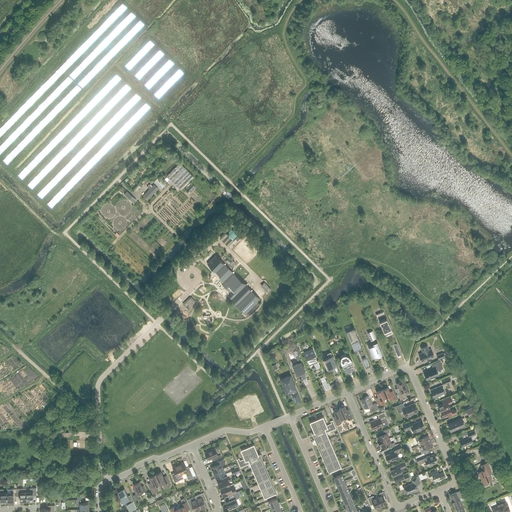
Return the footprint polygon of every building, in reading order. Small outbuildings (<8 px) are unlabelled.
[(180,189),(193,176),(179,162),(166,175),(180,189)] [(158,188),(166,184),(162,176),(154,180),(158,188)] [(154,185),(144,196),(148,200),(158,189),(154,185)] [(94,232),(109,246),(119,235),(116,232),(114,234),(103,224),(99,229),(97,228),(94,232)] [(228,235),(222,241),(228,246),(234,241),(228,235)] [(243,282),(216,255),(207,264),(235,291),(237,294),(231,299),(242,310),(246,313),(260,299),(243,282)] [(85,277),(89,281),(94,276),(89,272),(85,277)] [(264,283),(261,286),(266,291),(269,288),(264,283)] [(190,298),(184,305),(188,309),(195,303),(190,298)] [(377,315),(386,337),(392,334),(383,312),(377,315)] [(361,346),(353,328),(345,331),(353,350),(361,346)] [(374,358),(381,355),(376,343),(369,346),(374,358)] [(423,351),(424,352),(419,354),(422,362),(434,357),(431,349),(429,350),(427,346),(421,348),(422,351),(423,351)] [(309,364),(314,362),(317,369),(320,368),(313,349),(304,352),(309,364)] [(327,354),(329,357),(323,360),(327,369),(332,367),(335,373),(339,371),(331,352),(327,354)] [(341,356),(341,360),(341,363),(342,367),(344,369),(353,366),(352,362),(351,359),(349,356),(346,355),(345,354),(341,356)] [(300,372),(303,379),(306,378),(303,371),(305,370),(298,355),(299,357),(296,358),(298,363),(293,365),(295,370),(294,370),(295,373),(296,373),(296,374),(300,372)] [(370,367),(366,357),(362,359),(366,368),(370,367)] [(424,372),(424,373),(423,374),(425,376),(427,379),(433,376),(434,377),(437,376),(437,375),(438,374),(437,371),(443,369),(440,361),(432,365),(433,368),(424,372)] [(291,375),(281,379),(284,385),(283,385),(286,393),(291,391),(293,395),(292,395),(295,404),(301,401),(292,380),(293,380),(291,375)] [(408,390),(404,380),(396,384),(400,393),(397,394),(400,400),(407,397),(404,392),(408,390)] [(445,393),(441,385),(430,390),(434,398),(445,393)] [(382,390),(386,398),(388,396),(390,400),(395,398),(393,392),(390,393),(388,387),(382,390)] [(383,399),(386,398),(382,390),(377,392),(379,398),(376,399),(379,405),(384,403),(383,399)] [(370,409),(371,412),(378,409),(376,403),(372,405),(370,400),(369,400),(368,396),(365,397),(365,398),(360,400),(365,411),(370,409)] [(438,406),(440,411),(450,407),(448,404),(453,403),(450,397),(444,400),(445,403),(438,406)] [(403,403),(400,404),(395,406),(396,406),(398,413),(403,411),(405,416),(417,411),(414,403),(405,407),(403,403)] [(339,408),(339,409),(343,418),(347,417),(348,420),(353,418),(349,409),(346,410),(344,406),(343,405),(342,405),(341,405),(341,406),(341,407),(339,408)] [(451,410),(450,407),(440,411),(441,413),(440,413),(442,417),(449,414),(450,417),(457,413),(455,408),(451,410)] [(475,408),(466,411),(469,417),(477,413),(475,408)] [(340,420),(343,418),(339,409),(337,410),(337,409),(336,409),(335,409),(334,410),(334,411),(334,412),(336,416),(333,417),(336,425),(341,423),(340,420)] [(379,418),(370,422),(373,430),(388,423),(386,418),(387,418),(386,415),(386,416),(384,412),(378,415),(379,418)] [(315,438),(326,433),(337,428),(333,420),(331,421),(332,423),(327,425),(323,417),(310,422),(314,432),(312,432),(315,438)] [(461,418),(448,424),(451,430),(456,428),(456,429),(460,428),(459,427),(464,425),(461,418)] [(411,422),(403,425),(405,430),(409,428),(410,429),(411,429),(412,429),(413,432),(424,428),(421,420),(412,424),(411,422)] [(378,440),(379,443),(389,439),(387,433),(389,432),(388,429),(381,432),(382,435),(377,437),(378,440)] [(468,436),(459,440),(462,447),(467,446),(467,445),(473,442),(470,437),(475,435),(473,431),(467,433),(468,436)] [(332,446),(326,433),(315,438),(320,451),(332,446)] [(422,434),(415,437),(418,446),(421,445),(430,441),(428,435),(423,438),(422,434)] [(389,439),(379,443),(380,446),(380,445),(382,448),(386,446),(388,449),(395,446),(394,443),(391,444),(389,439)] [(422,447),(419,448),(422,454),(428,451),(426,448),(432,446),(430,441),(421,445),(422,447)] [(245,459),(258,454),(254,444),(241,450),(245,459)] [(389,452),(390,453),(385,456),(388,462),(392,460),(392,461),(396,460),(395,459),(399,457),(397,453),(400,452),(399,450),(402,449),(400,444),(393,447),(394,450),(389,452)] [(335,453),(332,446),(320,451),(323,458),(335,453)] [(214,448),(205,453),(208,460),(212,458),(213,461),(222,457),(220,455),(218,456),(214,448)] [(250,464),(253,470),(265,465),(259,453),(258,454),(245,459),(241,461),(239,458),(237,459),(241,468),(250,464)] [(338,460),(335,453),(323,458),(326,465),(338,460)] [(416,458),(418,462),(419,465),(426,462),(427,466),(437,461),(437,460),(438,458),(437,457),(436,456),(435,456),(434,455),(430,457),(430,456),(426,458),(425,455),(416,458)] [(211,467),(213,473),(223,468),(222,465),(225,464),(223,459),(214,463),(215,465),(211,467)] [(341,467),(338,460),(326,465),(330,473),(329,472),(341,467)] [(391,470),(393,476),(402,472),(401,469),(406,467),(405,463),(404,461),(397,465),(398,467),(391,470)] [(181,464),(178,465),(182,475),(185,473),(188,480),(193,477),(189,467),(186,468),(183,462),(180,463),(181,464)] [(483,471),(478,473),(480,477),(481,476),(484,484),(491,481),(488,473),(491,472),(487,463),(481,466),(483,471)] [(184,478),(182,475),(178,465),(176,467),(175,466),(172,467),(175,473),(171,474),(175,482),(184,478)] [(268,473),(265,465),(253,470),(256,478),(268,473)] [(226,467),(223,468),(213,473),(215,478),(225,474),(224,471),(227,469),(226,467)] [(445,477),(443,472),(439,474),(437,470),(428,474),(430,479),(433,477),(435,482),(441,479),(445,477)] [(161,472),(155,475),(159,484),(162,483),(164,488),(171,485),(166,476),(163,477),(161,472)] [(403,475),(402,472),(393,476),(395,481),(402,478),(404,481),(410,478),(408,473),(403,475)] [(256,478),(258,484),(270,479),(268,473),(256,478)] [(337,484),(345,481),(342,474),(334,478),(337,484)] [(156,485),(159,484),(155,475),(149,477),(151,482),(148,484),(152,493),(158,490),(156,485)] [(218,484),(220,489),(230,485),(228,482),(231,481),(229,476),(221,479),(222,482),(218,484)] [(413,483),(404,487),(407,494),(418,489),(416,485),(420,483),(417,477),(411,479),(413,483)] [(258,484),(261,491),(273,486),(270,479),(258,484)] [(347,487),(345,481),(337,484),(339,491),(347,487)] [(133,491),(135,495),(133,496),(135,501),(139,500),(137,495),(145,491),(143,486),(141,487),(139,482),(133,485),(135,490),(133,491)] [(230,485),(220,489),(223,495),(227,493),(228,496),(236,492),(234,487),(231,489),(230,485)] [(277,494),(273,486),(261,491),(264,498),(276,493),(277,494)] [(350,494),(347,487),(339,491),(342,497),(350,494)] [(14,501),(14,498),(14,496),(17,496),(17,488),(11,489),(11,493),(7,493),(7,502),(14,501)] [(17,496),(20,496),(20,498),(20,501),(27,501),(27,492),(23,492),(23,488),(17,488),(17,496)] [(30,492),(27,492),(27,501),(33,501),(33,496),(36,496),(36,488),(30,488),(30,492)] [(118,491),(120,497),(120,500),(122,500),(123,503),(127,501),(128,504),(127,505),(130,511),(137,508),(134,501),(131,495),(128,496),(124,488),(118,491)] [(450,495),(457,511),(464,511),(459,500),(460,500),(459,498),(467,495),(464,489),(450,495)] [(230,499),(231,501),(226,503),(229,510),(239,506),(236,499),(241,497),(239,491),(233,494),(234,497),(230,499)] [(377,497),(381,507),(387,504),(385,499),(387,498),(384,491),(379,493),(380,496),(377,497)] [(200,494),(195,496),(201,509),(206,507),(204,501),(207,500),(203,493),(201,494),(200,494)] [(350,494),(342,497),(345,504),(353,501),(350,494)] [(195,511),(201,509),(195,496),(189,498),(190,499),(187,500),(190,507),(193,506),(195,511)] [(375,509),(381,507),(377,497),(374,498),(373,496),(368,498),(371,505),(373,504),(375,509)] [(268,502),(271,509),(279,505),(276,498),(268,502)] [(80,510),(89,509),(89,503),(84,503),(84,500),(76,500),(76,506),(80,506),(80,510)] [(179,508),(181,511),(187,511),(186,509),(189,507),(186,501),(181,504),(182,506),(179,508)] [(356,507),(353,501),(345,504),(347,510),(356,507)] [(505,501),(491,506),(493,511),(496,511),(497,511),(509,511),(510,510),(508,505),(507,506),(505,501)]
